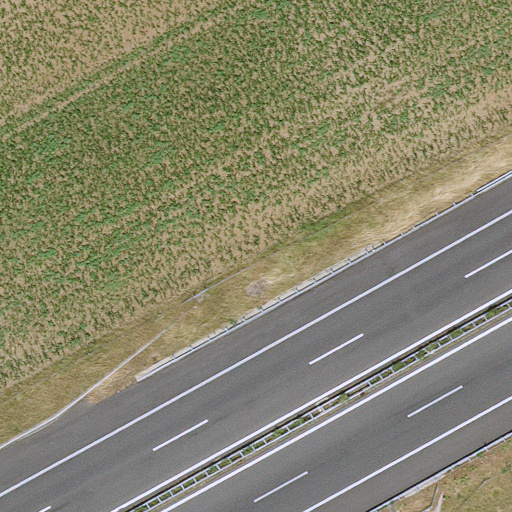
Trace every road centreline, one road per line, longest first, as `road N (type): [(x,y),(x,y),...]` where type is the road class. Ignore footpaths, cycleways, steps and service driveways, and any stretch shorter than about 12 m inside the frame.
road 1 (motorway): [(511,246),(33,511)]
road 2 (motorway): [(238,511),(511,359)]
